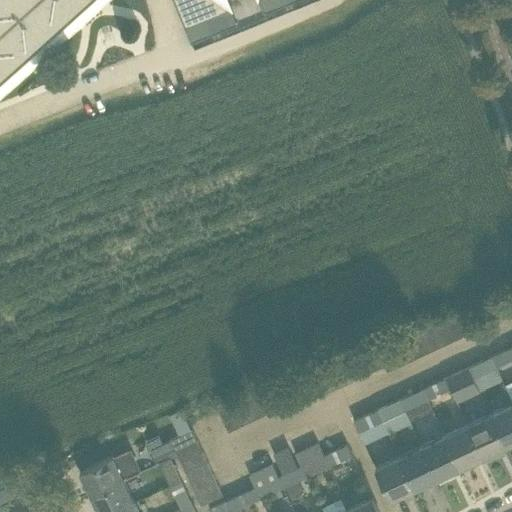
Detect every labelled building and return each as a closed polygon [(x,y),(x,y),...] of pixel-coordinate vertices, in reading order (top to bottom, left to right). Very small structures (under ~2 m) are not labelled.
[(0,0),(0,87),(3,91),(20,77),(10,66),(26,52),(35,63),(51,48),(42,38),(58,24),(67,34),(83,20),(74,9),(83,0),(173,0),(185,27),(191,42),(237,23),(231,9),(227,0),(258,0),(264,12),(293,0),(0,0)] [(453,312),(463,334),(474,328),(464,307),(453,312)] [(452,339),(463,334),(453,312),(442,317),(452,339)] [(442,317),(431,322),(441,344),(452,339),(442,317)] [(430,349),(441,344),(431,322),(420,327),(430,349)] [(420,327),(409,333),(419,354),(430,349),(420,327)] [(409,333),(398,338),(408,360),(419,354),(409,333)] [(398,338),(387,343),(397,365),(408,360),(398,338)] [(374,342),(362,347),(372,369),(384,363),(376,348),(374,342)] [(387,343),(376,348),(384,363),(386,370),(397,365),(387,343)] [(511,345),(491,355),(495,364),(496,365),(511,357),(511,345)] [(362,374),(372,369),(362,347),(352,352),(362,374)] [(352,352),(340,358),(350,379),(362,374),(352,352)] [(495,364),(491,355),(468,366),(472,375),(483,370),(495,364)] [(340,384),(350,379),(340,358),(330,363),(340,384)] [(329,389),(340,384),(330,363),(319,368),(329,389)] [(468,366),(445,376),(449,385),(456,400),(479,389),(472,375),(468,366)] [(318,394),(329,389),(319,368),(308,373),(318,394)] [(295,373),(283,378),(293,398),(304,393),(297,378),(295,373)] [(308,373),(297,378),(304,393),(307,399),(318,394),(308,373)] [(449,385),(445,376),(422,387),(426,396),(449,385)] [(282,403),(293,398),(283,378),(272,383),(282,403)] [(272,408),(282,403),(272,383),(262,388),(272,408)] [(426,396),(422,387),(399,398),(404,407),(426,396)] [(260,413),(272,408),(262,388),(250,393),(260,413)] [(250,393),(239,398),(249,419),(260,413),(250,393)] [(239,398),(228,404),(237,424),(249,419),(239,398)] [(399,398),(377,408),(381,417),(388,432),(411,421),(404,407),(399,398)] [(511,401),(489,412),(505,445),(511,441),(511,401)] [(237,424),(228,404),(217,408),(227,429),(237,424)] [(381,417),(377,408),(353,419),(357,428),(381,417)] [(489,412),(467,423),(482,455),(505,445),(489,412)] [(467,423),(444,433),(459,466),(482,455),(467,423)] [(195,438),(190,428),(169,437),(174,448),(195,438)] [(444,433),(421,444),(436,477),(459,466),(444,433)] [(179,459),(201,449),(195,438),(174,448),(179,459)] [(304,474),(327,463),(323,454),(317,441),(294,452),(300,464),(304,474)] [(153,447),(158,460),(168,455),(162,443),(153,447)] [(327,463),(351,452),(346,443),(323,454),(327,463)] [(421,444),(398,455),(413,487),(436,477),(421,444)] [(304,474),(300,464),(297,466),(288,446),(274,452),(283,472),(277,475),(281,484),(297,477),(304,474)] [(111,455),(79,469),(90,493),(122,478),(139,470),(128,447),(111,455)] [(185,470),(206,460),(201,449),(179,459),(185,470)] [(179,479),(168,455),(158,460),(170,483),(179,479)] [(390,498),(413,487),(398,455),(375,466),(390,498)] [(190,481),(211,471),(206,460),(185,470),(190,481)] [(272,463),(249,473),(254,485),(258,495),(281,484),(277,475),(272,463)] [(195,492),(217,482),(211,471),(190,481),(195,492)] [(122,478),(90,493),(98,511),(107,511),(133,501),(122,478)] [(177,500),(180,505),(190,501),(179,479),(170,483),(177,500)] [(0,502),(21,493),(17,485),(16,482),(0,489),(0,502)] [(200,503),(222,493),(217,482),(195,492),(200,503)] [(254,485),(231,496),(235,505),(258,495),(254,485)] [(220,511),(235,505),(231,496),(208,506),(210,511),(220,511)] [(378,511),(371,496),(347,507),(349,511),(378,511)] [(107,511),(137,511),(133,501),(107,511)] [(180,505),(183,511),(194,511),(190,501),(180,505)]
